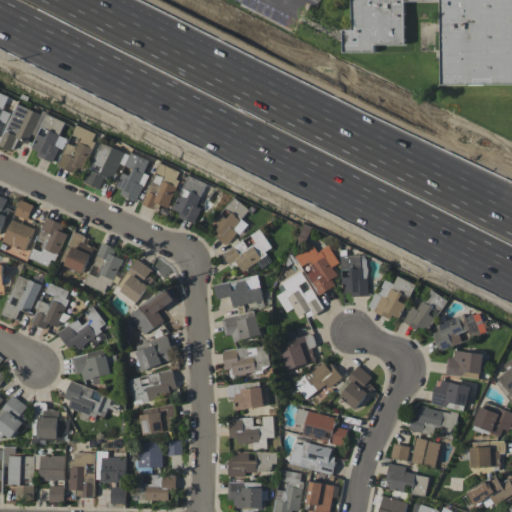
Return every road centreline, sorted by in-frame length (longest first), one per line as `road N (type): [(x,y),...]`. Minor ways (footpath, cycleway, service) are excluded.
road 1 (residential): [(201,511),(205,425),(195,272),(174,247),(0,168)]
road 2 (motorway): [(511,190),(130,0)]
road 3 (motorway): [(176,111),(511,274)]
road 4 (residential): [(353,511),(406,362),(352,333)]
road 5 (motorway): [(0,24),(176,111)]
